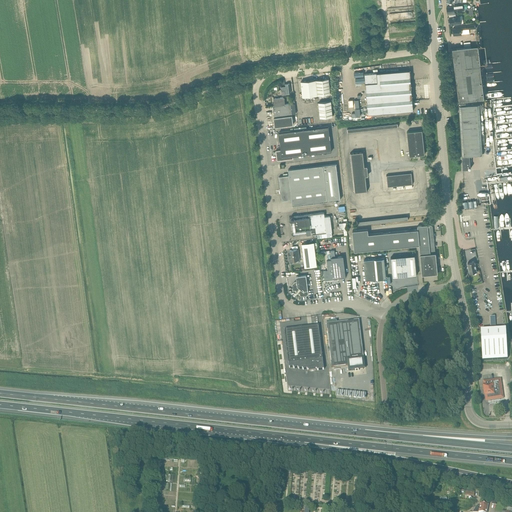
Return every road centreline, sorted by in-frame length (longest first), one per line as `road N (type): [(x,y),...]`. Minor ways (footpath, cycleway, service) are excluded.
road 1 (motorway): [(364,433),(0,393)]
road 2 (unclassified): [(383,316),(348,304),(284,303),(255,94),(260,78)]
road 3 (motorway): [(0,404),(302,438)]
road 4 (unclassified): [(0,112),(149,110),(260,78)]
road 5 (unclassified): [(458,284),(434,51)]
road 6 (motorway): [(302,438),(511,481)]
road 7 (motorway): [(302,438),(511,460)]
road 8 (unclassified): [(396,511),(378,337),(383,316)]
road 9 (unclassified): [(260,78),(434,51)]
road 10 (unclassified): [(511,424),(480,422),(468,411),(471,354),(458,284)]
road 11 (motorway): [(511,448),(364,433)]
road 12 (motorway): [(511,438),(364,433)]
